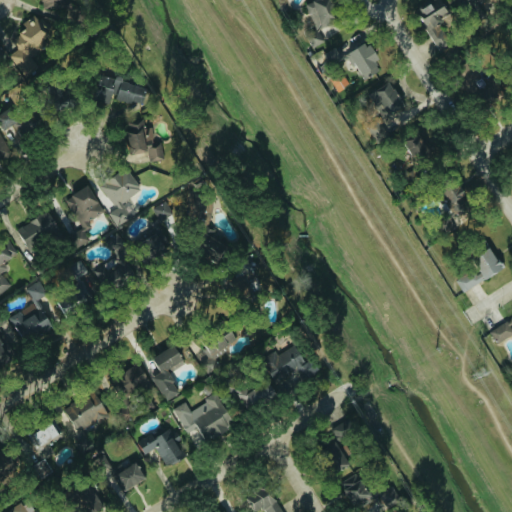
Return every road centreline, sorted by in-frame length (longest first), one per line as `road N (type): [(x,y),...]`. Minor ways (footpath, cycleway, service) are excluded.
road 1 (residential): [(511,209),(388,0)]
road 2 (residential): [(353,387),(156,511)]
road 3 (residential): [(0,405),(177,292)]
